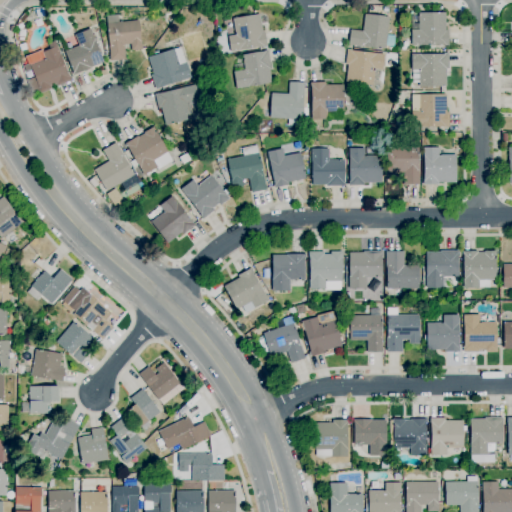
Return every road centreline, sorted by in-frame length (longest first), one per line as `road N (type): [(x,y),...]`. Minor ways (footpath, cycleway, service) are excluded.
road 1 (residential): [(511,218),(303,217),(233,237),(167,303)]
road 2 (tertiary): [(259,424),(216,357),(58,200)]
road 3 (residential): [(511,384),(342,386),(294,401),(259,424)]
road 4 (residential): [(481,0),(485,218)]
road 5 (tertiary): [(58,200),(3,92)]
